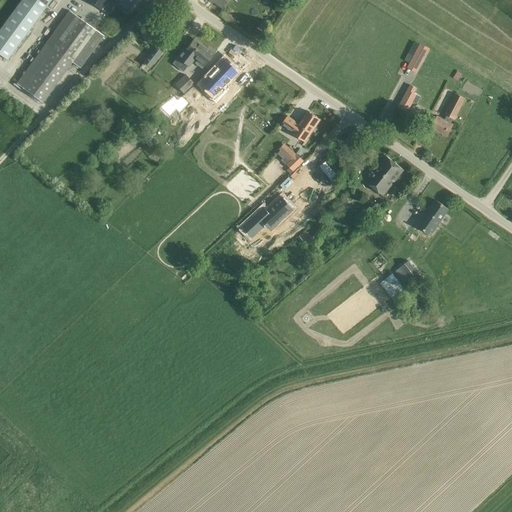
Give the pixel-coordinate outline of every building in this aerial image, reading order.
[(21,0),(0,29),(0,54),(7,60),(36,20),(50,0),(21,0)] [(89,0),(102,10),(107,14),(115,3),(126,11),(132,3),(127,0),(89,0)] [(227,0),(210,0),(222,8),(227,0)] [(46,43),(17,83),(42,102),(72,62),(80,68),(104,36),(90,26),(76,15),(70,11),(46,43)] [(148,44),(154,38),(145,29),(139,35),(148,44)] [(162,35),(144,59),(151,65),(169,41),(162,35)] [(184,51),(178,58),(188,66),(194,59),(196,60),(203,66),(214,54),(195,38),(184,51)] [(413,57),(407,69),(417,74),(430,50),(420,44),(419,45),(413,57)] [(220,98),(229,89),(224,84),(235,72),(223,61),(203,82),(220,98)] [(175,84),(183,93),(194,83),(185,74),(175,84)] [(399,106),(408,111),(413,102),(416,104),(420,97),(414,94),(416,89),(410,86),(399,106)] [(445,120),(438,116),(431,128),(447,136),(453,124),(451,123),(453,119),(455,120),(466,99),(455,93),(444,114),(447,116),(445,120)] [(288,116),(282,125),(293,133),(305,141),(320,119),(308,111),(299,123),(288,116)] [(138,132),(144,140),(156,130),(150,123),(138,132)] [(285,145),(277,154),(288,165),(296,156),(295,155),(288,148),(285,145)] [(404,170),(386,156),(365,182),(383,196),(404,170)] [(396,187),(391,193),(394,196),(399,190),(396,187)] [(330,211),(338,218),(352,202),(344,196),(330,211)] [(271,229),(294,209),(283,197),(268,212),(264,208),(249,221),(258,231),(266,223),(271,229)] [(436,200),(425,215),(426,213),(440,223),(448,210),(449,209),(436,200)] [(105,220),(113,212),(110,210),(102,218),(105,220)] [(426,213),(425,215),(418,225),(431,235),(448,210),(440,223),(426,213)] [(305,231),(299,234),(301,240),(308,237),(305,231)] [(418,272),(409,261),(402,266),(395,271),(404,283),(407,281),(410,285),(421,277),(418,273),(418,272)] [(404,288),(393,274),(386,280),(397,294),(404,288)]
